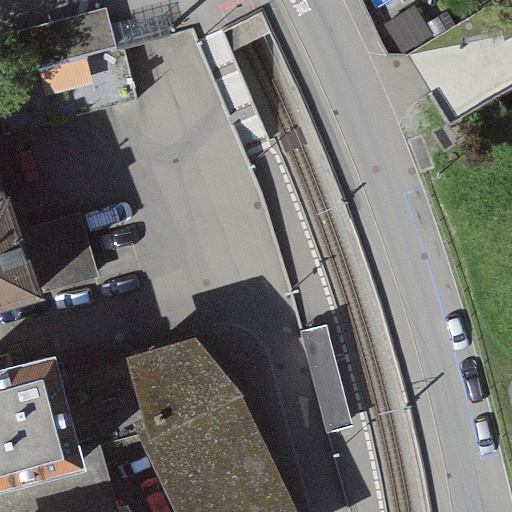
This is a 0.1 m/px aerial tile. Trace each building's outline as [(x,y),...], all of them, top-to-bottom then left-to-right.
[(108,2),(0,31),(0,34),(11,73),(119,44),(108,2)] [(0,104),(0,293),(110,264),(90,199),(31,215),(0,104)] [(302,324),(327,421),(346,416),(321,319),(302,324)] [(172,511),(293,511),(232,392),(182,339),(115,359),(136,442),(172,511)] [(57,345),(0,360),(0,473),(85,450),(57,345)] [(97,511),(95,502),(54,511),(97,511)]
